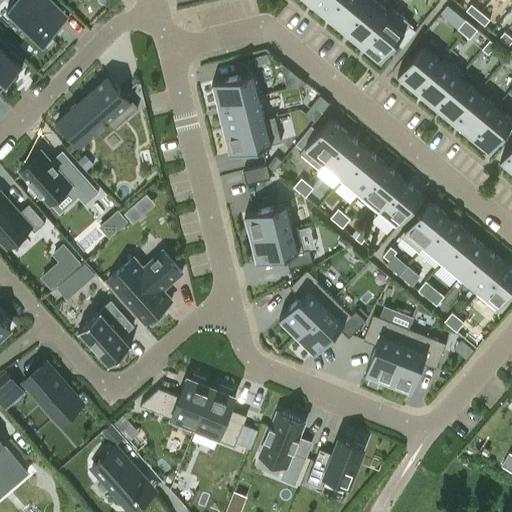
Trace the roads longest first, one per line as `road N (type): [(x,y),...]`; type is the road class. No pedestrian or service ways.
road 1 (residential): [(511,234),(272,34),(171,51)]
road 2 (residential): [(511,335),(428,432),(255,364),(227,299)]
road 3 (residential): [(227,299),(171,51)]
road 4 (residential): [(44,327),(110,399),(227,299)]
road 5 (residential): [(157,15),(116,26),(0,143)]
